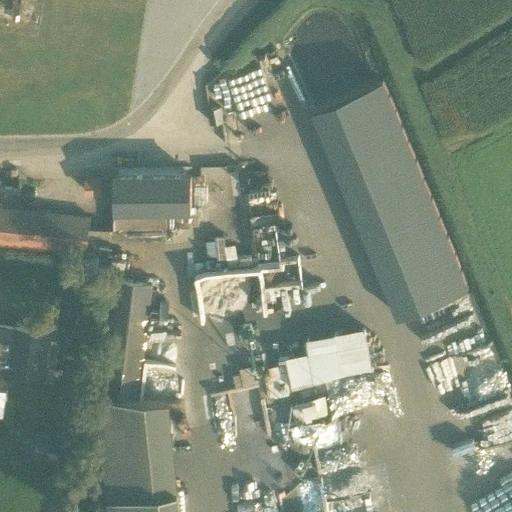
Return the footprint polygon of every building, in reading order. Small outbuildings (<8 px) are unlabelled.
[(393,78),(319,105),(395,316),(470,289),(393,78)] [(114,229),(166,228),(165,207),(192,207),(191,173),(114,174),(114,229)] [(86,191),(101,190),(101,178),(86,178),(86,191)] [(0,243),(86,254),(88,237),(91,217),(0,205),(0,243)] [(285,283),(282,263),(265,266),(268,286),(285,283)] [(198,297),(222,296),(221,270),(196,271),(198,297)] [(139,397),(154,283),(115,278),(111,310),(99,309),(96,335),(108,337),(100,393),(114,395),(98,394),(110,511),(181,511),(170,400),(139,397)] [(47,378),(53,331),(15,327),(0,325),(0,385),(1,386),(13,377),(13,374),(47,378)] [(372,371),(368,328),(315,333),(319,376),(372,371)] [(282,363),(269,364),(271,390),(317,386),(313,343),(280,346),(282,363)] [(234,368),(236,386),(212,389),(220,442),(264,436),(258,396),(270,394),(266,363),(234,368)] [(296,418),(329,414),(327,396),(294,400),(296,418)] [(320,478),(300,478),(301,491),(321,490),(320,478)]
